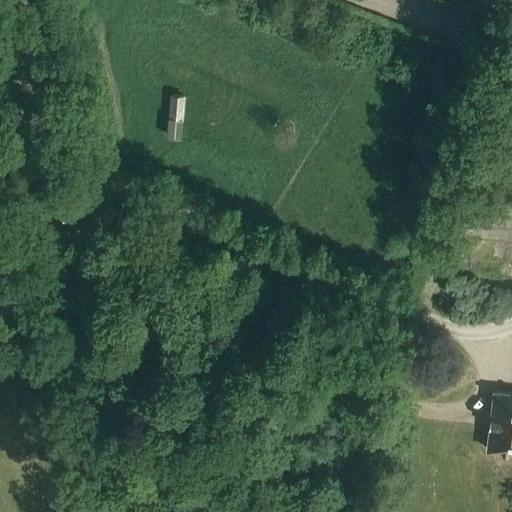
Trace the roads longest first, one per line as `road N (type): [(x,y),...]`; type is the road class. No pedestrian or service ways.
road 1 (tertiary): [(89,371),(32,78)]
road 2 (tertiary): [(115,511),(89,371)]
